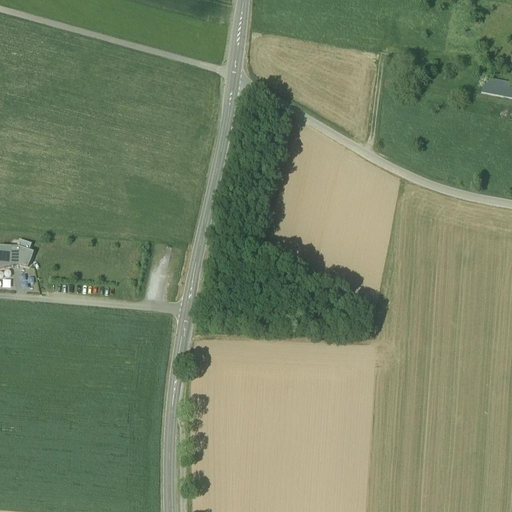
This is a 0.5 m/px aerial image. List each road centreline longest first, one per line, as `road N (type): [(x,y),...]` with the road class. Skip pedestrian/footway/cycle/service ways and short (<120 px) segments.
road 1 (tertiary): [(169,511),(179,345),(233,79)]
road 2 (residential): [(511,207),(424,186),(233,79)]
road 3 (track): [(0,12),(233,79)]
